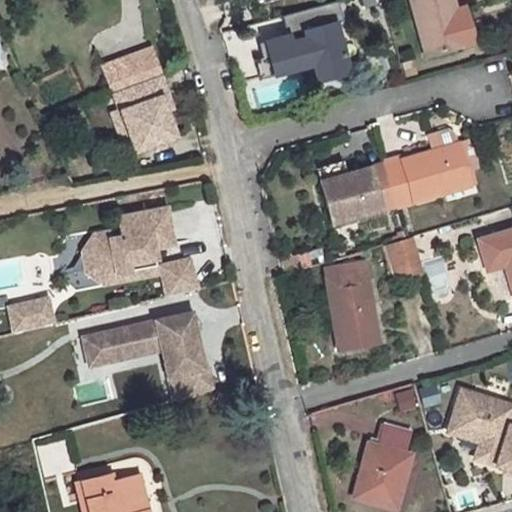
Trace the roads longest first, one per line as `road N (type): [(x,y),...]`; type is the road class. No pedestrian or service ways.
road 1 (residential): [(313,511),(229,170)]
road 2 (residential): [(223,144),(498,75)]
road 3 (unknown): [(287,407),(511,340)]
road 4 (residential): [(0,212),(229,170)]
road 5 (residential): [(223,144),(181,0)]
